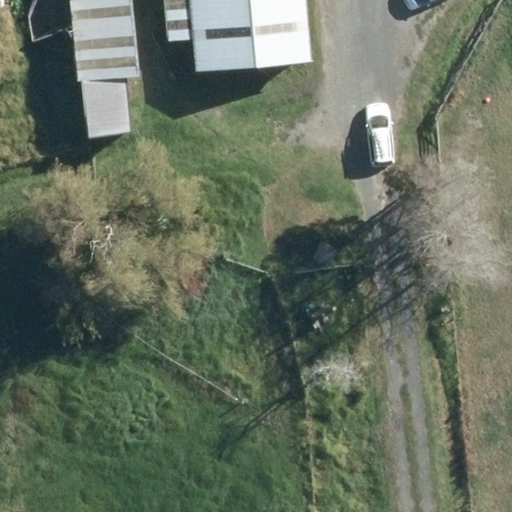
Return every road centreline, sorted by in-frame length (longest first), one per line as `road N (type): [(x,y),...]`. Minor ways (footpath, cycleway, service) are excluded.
road 1 (track): [(391,511),(348,0)]
road 2 (track): [(0,200),(353,114)]
